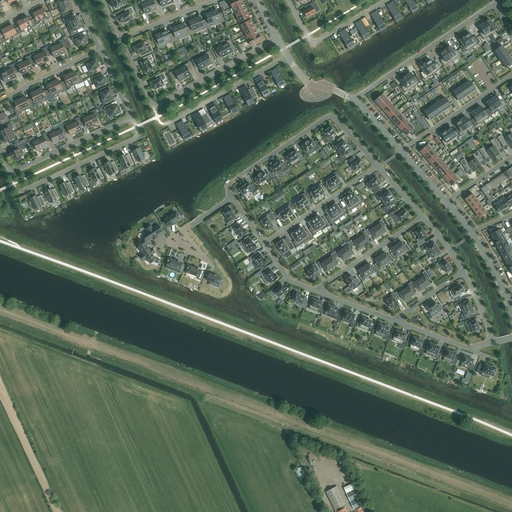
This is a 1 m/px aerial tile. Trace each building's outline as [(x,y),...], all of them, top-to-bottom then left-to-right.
[(111,0),(116,9),(123,6),(120,0),(111,0)] [(151,12),(146,0),(145,0),(138,3),(141,10),(143,9),(146,14),(147,14),(152,13),(151,12)] [(155,0),(146,0),(151,12),(157,10),(155,4),(157,3),(155,0)] [(232,8),(233,8),(233,7),(242,3),(243,3),(241,0),(233,0),(230,2),(230,3),(229,3),(232,8)] [(404,0),(411,11),(418,8),(413,0),(404,0)] [(386,5),(395,21),(402,17),(392,1),(392,2),(387,5),(386,5)] [(310,8),(304,12),(307,17),(317,12),(315,9),(318,7),(315,2),(309,5),(310,8)] [(70,4),(70,3),(60,7),(58,8),(62,17),(68,14),(67,11),(72,9),(72,8),(73,7),(71,4),(70,4)] [(233,7),(233,8),(235,12),(244,8),(242,3),(233,7)] [(120,17),(123,24),(126,22),(126,23),(130,21),(130,20),(133,19),(131,14),(134,13),(131,7),(125,10),(126,13),(120,17)] [(39,11),(38,11),(43,20),(45,18),(46,20),(52,17),(49,12),(46,13),(43,8),(43,9),(42,8),(39,10),(39,11)] [(236,18),(237,17),(247,13),(244,8),(235,12),(234,13),(236,18)] [(211,13),(216,25),(225,21),(222,14),(219,16),(217,10),(215,11),(215,10),(211,12),(211,13)] [(371,14),(370,14),(380,30),(386,26),(377,10),(376,10),(377,11),(371,14)] [(43,20),(38,11),(37,12),(37,11),(34,13),(33,14),(36,19),(33,20),(36,26),(41,23),(40,21),(43,20)] [(216,25),(211,13),(205,15),(208,20),(205,21),(208,28),(216,25)] [(237,17),(240,22),(249,18),(247,13),(237,17)] [(36,26),(33,20),(30,21),(28,17),(27,17),(26,16),(23,18),(24,19),(23,20),(27,28),(30,26),(31,29),(36,26)] [(69,26),(79,22),(78,21),(79,21),(77,17),(76,18),(76,16),(70,19),(69,16),(62,19),(65,25),(68,23),(69,26)] [(208,28),(205,21),(202,22),(200,17),(199,18),(199,17),(194,19),(194,20),(194,19),(199,32),(208,28)] [(27,28),(23,20),(21,20),(21,19),(18,21),(18,22),(17,22),(20,27),(17,28),(20,34),(25,31),(24,29),(27,28)] [(188,28),(191,35),(199,32),(194,19),(194,20),(189,22),(191,27),(188,28)] [(492,34),(491,34),(492,35),(495,34),(493,32),(496,30),(495,29),(497,27),(495,24),(493,25),(489,19),(488,20),(487,19),(484,21),(485,22),(484,23),(492,34)] [(241,25),(244,30),(253,25),(251,20),(241,25)] [(355,23),(354,23),(364,39),(370,35),(361,20),(360,20),(361,20),(355,24),(355,23)] [(79,22),(69,26),(67,27),(71,36),(77,33),(76,31),(81,28),(81,27),(82,26),(80,23),(79,23),(79,22)] [(484,40),(491,34),(492,34),(484,23),(483,24),(482,23),(479,25),(480,26),(479,27),(483,32),(480,34),(484,40)] [(178,26),(183,39),(191,35),(188,28),(186,29),(183,24),(178,26)] [(7,28),(11,36),(14,35),(15,37),(20,34),(17,28),(15,30),(12,25),(11,26),(11,25),(7,26),(8,27),(7,28)] [(244,30),(246,35),(256,30),(253,25),(244,30)] [(174,34),(172,35),(174,42),(183,39),(178,26),(173,27),(173,28),(172,29),(174,34)] [(1,37),(4,42),(10,40),(9,38),(11,36),(7,28),(6,28),(5,28),(2,29),(3,30),(2,31),(4,35),(1,37)] [(339,32),(348,48),(354,45),(345,29),(345,30),(339,33),(339,32)] [(245,35),(248,40),(258,35),(256,30),(246,35),(245,35)] [(161,33),(166,45),(170,44),(174,42),(172,35),(169,36),(167,31),(161,33)] [(158,41),(155,42),(158,49),(166,45),(161,33),(161,32),(156,34),(157,35),(155,36),(158,41)] [(465,36),(472,47),(477,44),(480,42),(477,37),(474,39),(470,33),(468,34),(468,33),(465,35),(466,36),(465,36)] [(87,40),(88,39),(86,36),(85,36),(85,35),(80,38),(78,35),(71,38),(72,41),(73,41),(77,48),(82,45),(82,46),(85,44),(88,42),(87,40)] [(258,35),(248,40),(250,45),(251,44),(251,45),(261,40),(258,35)] [(467,51),(472,47),(465,36),(459,40),(463,46),(461,47),(464,53),(467,51)] [(58,42),(55,44),(60,55),(66,53),(64,48),(66,46),(63,39),(58,42)] [(230,39),(221,44),(227,55),(228,55),(232,53),(232,52),(233,52),(230,47),(233,45),(230,39)] [(134,48),(137,54),(144,51),(146,54),(153,51),(150,46),(146,47),(144,43),(141,44),(137,45),(137,46),(134,48)] [(51,45),(46,47),(50,54),(52,53),(55,58),(60,55),(55,44),(51,46),(51,45)] [(227,55),(221,44),(213,49),(216,55),(219,53),(222,58),(223,57),(223,58),(227,56),(227,55)] [(497,55),(505,50),(502,45),(494,51),(497,55)] [(445,50),(452,61),(460,56),(456,50),(454,52),(450,46),(445,49),(445,50)] [(43,53),(40,54),(44,64),(49,61),(47,55),(50,54),(46,47),(42,49),(43,53)] [(444,66),(452,61),(445,50),(444,50),(443,49),(440,51),(441,52),(440,53),(444,59),(441,61),(444,66)] [(497,55),(499,60),(508,54),(505,50),(497,55)] [(209,51),(200,56),(206,66),(207,66),(207,67),(211,64),(212,63),(209,58),(212,57),(209,51)] [(35,53),(30,56),(33,62),(36,61),(38,66),(44,64),(40,54),(36,56),(35,53)] [(502,64),(511,58),(508,54),(499,60),(502,64)] [(145,62),(141,63),(146,74),(153,70),(149,63),(153,61),(151,55),(144,59),(145,62)] [(27,61),(23,63),(27,72),(33,69),(30,64),(33,62),(30,56),(25,58),(27,61)] [(206,66),(200,56),(192,61),(195,66),(198,65),(201,70),(202,69),(202,70),(206,67),(206,66)] [(511,59),(511,58),(502,64),(505,68),(511,63),(511,59)] [(425,63),(433,74),(441,69),(437,63),(434,65),(430,59),(425,63)] [(94,70),(100,67),(99,66),(100,66),(99,63),(98,63),(96,60),(93,62),(93,61),(90,62),(90,63),(85,66),(88,72),(87,73),(89,76),(96,73),(94,70)] [(18,62),(14,64),(17,71),(20,70),(22,75),(27,72),(23,63),(20,65),(18,62)] [(188,63),(179,68),(185,78),(186,78),(186,79),(190,76),(191,75),(188,70),(191,68),(188,63)] [(425,80),(433,74),(425,63),(424,64),(423,63),(421,65),(420,66),(424,72),(421,74),(425,80)] [(10,70),(7,71),(11,81),(17,78),(14,73),(17,72),(17,71),(14,64),(9,66),(10,70)] [(270,71),(279,87),(285,83),(276,67),(276,68),(270,71)] [(185,78),(179,68),(169,73),(172,79),(177,76),(180,81),(181,81),(185,79),(185,78)] [(2,70),(0,71),(0,78),(0,79),(3,78),(5,83),(11,81),(7,71),(3,73),(2,70)] [(75,71),(69,74),(74,85),(78,84),(83,82),(80,75),(77,77),(75,71)] [(157,80),(150,83),(154,90),(157,88),(157,89),(161,87),(164,85),(162,81),(166,79),(163,73),(156,77),(157,80)] [(406,76),(413,87),(418,84),(421,82),(418,77),(415,79),(411,73),(406,76)] [(66,82),(63,84),(67,91),(71,88),(71,87),(74,85),(69,74),(64,77),(66,82)] [(91,78),(96,88),(107,83),(106,81),(107,80),(105,77),(104,77),(104,76),(99,79),(97,76),(91,78)] [(254,80),(263,96),(269,92),(260,76),(260,77),(255,80),(254,79),(254,80)] [(400,80),(404,86),(402,88),(405,93),(413,87),(406,76),(405,76),(404,77),(404,76),(401,78),(402,79),(400,80)] [(58,80),(53,83),(58,94),(62,92),(62,93),(67,91),(63,84),(61,85),(58,80)] [(465,84),(471,92),(472,92),(475,89),(470,81),(465,84)] [(50,91),(47,92),(50,99),(55,97),(55,96),(58,94),(53,83),(47,85),(50,91)] [(468,94),(471,92),(465,84),(461,87),(467,95),(468,94),(468,95),(468,94)] [(238,88),(247,104),(254,101),(245,85),(244,85),(245,86),(239,89),(239,88),(238,88)] [(466,96),(467,95),(461,87),(457,89),(463,98),(466,96)] [(42,88),(36,91),(42,102),(45,101),(50,99),(47,92),(44,93),(42,88)] [(101,99),(103,104),(109,102),(108,98),(113,96),(113,95),(112,91),(111,92),(110,89),(101,93),(103,98),(101,99)] [(462,98),(463,98),(457,89),(453,92),(458,101),(462,99),(462,98)] [(33,99),(31,101),(34,107),(39,105),(38,104),(42,102),(36,91),(31,94),(33,99)] [(223,97),(232,113),(238,110),(229,93),(229,94),(223,98),(223,97)] [(376,102),(379,106),(387,98),(383,93),(375,101),(376,102)] [(496,96),(491,99),(499,111),(506,105),(503,100),(500,102),(496,96)] [(26,97),(20,99),(25,111),(29,109),(29,110),(34,107),(31,101),(28,102),(26,97)] [(441,100),(446,109),(447,108),(448,109),(447,108),(451,106),(445,97),(441,100)] [(387,98),(379,106),(381,108),(383,109),(390,103),(391,102),(387,98)] [(25,111),(20,99),(14,102),(17,107),(14,108),(17,115),(22,113),(22,112),(25,111)] [(491,99),(486,103),(490,109),(488,111),(491,116),(499,111),(491,99)] [(443,111),(446,109),(441,100),(437,103),(442,112),(443,111),(444,112),(443,111)] [(213,102),(213,103),(208,106),(207,106),(216,122),(222,118),(213,102)] [(390,103),(383,109),(384,111),(384,112),(386,114),(394,107),(390,103)] [(440,113),(442,112),(437,103),(432,106),(438,115),(440,113),(441,114),(440,113)] [(103,108),(105,111),(106,111),(109,117),(114,115),(115,116),(118,114),(118,113),(121,112),(119,109),(120,109),(119,106),(118,106),(117,105),(112,108),(111,104),(103,108)] [(394,107),(386,114),(388,117),(389,116),(390,118),(399,110),(395,106),(394,107)] [(437,115),(438,115),(432,106),(428,109),(434,117),(437,115),(438,116),(437,115)] [(481,106),(476,110),(483,121),(491,116),(488,111),(485,112),(481,106)] [(88,114),(89,116),(93,125),(99,123),(96,118),(99,116),(96,109),(91,112),(88,114)] [(433,118),(434,117),(428,109),(424,112),(430,120),(433,118),(433,119),(434,118),(433,118)] [(399,110),(390,118),(392,120),(394,123),(403,115),(399,110)] [(476,110),(471,113),(475,119),(472,121),(476,126),(483,121),(476,110)] [(197,111),(198,112),(192,115),(192,114),(191,115),(200,131),(207,127),(198,111),(197,111)] [(0,121),(1,121),(3,124),(9,121),(7,116),(6,116),(5,113),(3,114),(3,113),(1,114),(0,112),(0,121)] [(84,115),(79,117),(82,124),(85,123),(87,128),(93,125),(89,116),(85,118),(84,115)] [(403,115),(394,123),(396,125),(397,125),(398,126),(406,119),(403,115)] [(71,122),(72,124),(76,133),(82,131),(80,125),(82,124),(79,117),(74,120),(75,120),(71,122)] [(466,117),(461,120),(467,129),(468,131),(476,126),(472,121),(470,123),(466,117)] [(406,119),(398,126),(400,128),(399,129),(401,131),(410,123),(406,119)] [(175,123),(184,140),(191,136),(182,120),(182,121),(176,124),(176,123),(175,123)] [(461,120),(455,124),(460,130),(457,131),(461,136),(463,135),(462,133),(467,129),(461,120)] [(0,132),(3,138),(14,132),(12,129),(13,128),(11,123),(4,127),(5,130),(0,132)] [(67,123),(62,125),(66,132),(68,131),(71,136),(76,133),(72,124),(69,126),(67,123)] [(410,123),(401,131),(404,134),(405,134),(406,135),(414,128),(410,123)] [(58,128),(54,130),(60,141),(65,138),(63,133),(66,132),(62,125),(58,127),(58,128)] [(332,126),(323,132),(330,143),(335,139),(332,135),(336,132),(332,126)] [(451,127),(445,130),(452,141),(457,137),(458,138),(461,136),(457,131),(455,133),(451,127)] [(51,131),(46,133),(49,140),(52,139),(54,144),(60,141),(54,130),(51,131)] [(445,130),(440,134),(444,140),(442,142),(445,147),(448,145),(447,144),(452,141),(445,130)] [(14,132),(3,138),(5,143),(10,141),(12,144),(19,140),(16,135),(16,136),(14,132)] [(41,136),(38,137),(43,149),(49,146),(46,141),(49,140),(46,133),(41,135),(41,136)] [(509,147),(511,145),(511,142),(507,135),(503,138),(501,135),(497,138),(503,147),(507,144),(509,147)] [(43,149),(38,137),(34,139),(33,137),(28,139),(32,148),(35,146),(37,151),(43,149)] [(489,148),(495,157),(500,154),(497,151),(501,148),(494,138),(490,141),(493,145),(489,148)] [(22,150),(30,147),(27,142),(26,139),(14,144),(15,147),(13,149),(14,152),(10,153),(13,159),(15,158),(16,161),(21,159),(20,156),(22,155),(24,154),(22,150)] [(306,144),(302,146),(307,154),(311,151),(310,149),(313,147),(316,150),(320,147),(316,141),(314,143),(312,140),(308,142),(308,141),(305,143),(306,144)] [(336,142),(331,146),(334,150),(337,149),(339,151),(339,152),(348,146),(344,141),(338,145),(336,142)] [(421,152),(421,153),(424,156),(431,149),(431,150),(435,147),(433,145),(431,146),(429,144),(420,151),(421,152)] [(348,146),(339,152),(339,151),(338,152),(340,155),(337,157),(341,162),(347,158),(345,155),(351,151),(348,146)] [(491,160),(495,157),(489,148),(485,150),(483,147),(479,150),(485,159),(489,156),(491,160)] [(138,161),(145,159),(144,157),(145,156),(144,153),(142,153),(140,149),(136,151),(131,154),(135,164),(139,162),(138,161)] [(431,149),(424,156),(426,159),(427,158),(428,160),(435,154),(431,150),(431,149)] [(290,155),(286,157),(290,163),(298,158),(299,160),(304,157),(301,152),(298,154),(296,151),(292,153),(292,152),(289,154),(290,155)] [(471,160),(477,169),(481,166),(479,163),(483,160),(477,151),(473,154),(475,157),(471,160)] [(435,154),(428,160),(430,162),(429,162),(431,165),(439,158),(435,154)] [(119,158),(121,163),(120,164),(122,167),(123,166),(124,168),(130,166),(134,165),(129,155),(124,157),(123,156),(119,158)] [(353,157),(348,160),(351,165),(350,166),(354,172),(358,169),(359,169),(361,167),(364,165),(360,159),(356,162),(353,157)] [(439,158),(431,165),(434,167),(436,168),(443,162),(439,158)] [(473,172),(477,169),(471,160),(467,163),(464,158),(460,161),(467,171),(471,169),(473,172)] [(274,165),(271,168),(276,175),(283,170),(284,172),(289,169),(285,163),(282,164),(280,161),(277,164),(276,163),(274,164),(274,165)] [(105,171),(107,174),(108,173),(109,175),(115,172),(115,173),(119,171),(114,162),(109,164),(108,163),(104,165),(106,170),(105,171)] [(443,162),(436,168),(437,170),(437,171),(439,173),(447,166),(443,162)] [(447,166),(439,173),(441,176),(442,175),(443,177),(450,171),(447,166)] [(93,180),(94,182),(100,179),(100,180),(104,178),(99,168),(94,171),(94,170),(89,172),(92,177),(90,178),(92,181),(93,180)] [(334,178),(326,183),(330,188),(334,186),(337,185),(336,184),(340,182),(338,179),(340,177),(336,171),(334,173),(334,174),(332,175),(334,178)] [(450,171),(443,177),(445,179),(444,179),(447,182),(454,175),(450,171)] [(260,173),(254,177),(259,184),(266,179),(268,182),(273,179),(269,173),(267,175),(264,172),(261,174),(260,173)] [(500,183),(508,178),(504,173),(496,178),(500,183)] [(454,175),(447,182),(450,185),(451,186),(459,178),(455,174),(454,175)] [(77,184),(75,185),(77,188),(78,187),(79,189),(85,186),(86,187),(89,185),(85,175),(79,178),(79,177),(75,179),(77,184)] [(380,183),(376,177),(373,179),(370,181),(371,181),(367,183),(374,194),(379,190),(376,186),(380,183)] [(492,189),(500,183),(496,178),(489,183),(492,189)] [(62,191),(61,192),(63,194),(64,194),(65,196),(71,193),(71,194),(74,192),(70,182),(65,185),(64,184),(60,186),(62,191)] [(243,186),(239,189),(243,195),(246,192),(248,195),(252,192),(257,189),(253,184),(251,186),(249,182),(245,185),(245,184),(242,186),(243,186)] [(318,188),(311,193),(315,199),(318,197),(321,195),(324,193),(322,189),(325,188),(321,183),(317,186),(318,188)] [(487,192),(492,189),(489,183),(481,188),(488,200),(491,197),(487,192)] [(46,199),(48,201),(49,201),(50,203),(56,200),(56,201),(60,199),(55,189),(50,192),(49,191),(45,193),(47,197),(46,199)] [(376,197),(379,201),(382,199),(384,202),(393,197),(389,191),(383,196),(381,193),(376,197)] [(302,199),(295,204),(299,210),(303,207),(303,208),(305,206),(309,203),(306,200),(309,198),(305,192),(300,196),(302,199)] [(353,192),(348,196),(356,207),(364,202),(360,197),(358,198),(353,192)] [(465,199),(469,204),(476,199),(473,194),(465,199)] [(32,204),(30,206),(33,209),(34,209),(35,210),(41,207),(41,208),(46,205),(41,196),(35,199),(34,198),(30,200),(32,204)] [(348,196),(343,199),(347,205),(345,207),(348,212),(356,207),(348,196)] [(396,202),(393,197),(384,202),(383,203),(385,206),(382,208),(385,213),(391,209),(390,206),(396,202)] [(498,200),(499,201),(504,209),(509,206),(504,199),(504,198),(503,197),(498,200)] [(476,199),(469,204),(472,209),(480,203),(476,199)] [(499,201),(494,205),(499,212),(504,209),(499,201)] [(480,203),(472,209),(476,213),(483,208),(480,203)] [(287,210),(279,215),(283,220),(287,218),(289,216),(293,214),(291,211),(293,209),(290,204),(285,207),(287,210)] [(336,204),(331,207),(339,219),(346,214),(343,208),(340,210),(336,204)] [(331,207),(326,211),(330,217),(327,219),(332,225),(334,223),(334,222),(339,219),(331,207)] [(230,222),(227,223),(229,226),(234,222),(232,220),(235,218),(232,213),(233,212),(230,208),(229,209),(228,208),(226,210),(226,211),(223,213),(230,222)] [(398,208),(392,212),(395,216),(395,217),(398,223),(403,219),(404,220),(406,218),(409,215),(405,210),(401,212),(398,208)] [(476,213),(479,218),(486,213),(483,208),(476,213)] [(176,213),(165,220),(166,223),(169,226),(172,224),(172,225),(174,223),(180,218),(180,217),(179,216),(180,215),(178,212),(176,213)] [(271,212),(260,219),(263,225),(265,227),(267,231),(273,226),(270,222),(276,219),(271,212)] [(319,215),(314,219),(321,230),(322,231),(327,227),(327,228),(330,226),(326,220),(323,222),(319,215)] [(314,219),(309,223),(313,229),(310,230),(314,236),(317,234),(316,233),(321,230),(314,219)] [(382,220),(374,225),(381,235),(382,234),(383,234),(386,232),(385,232),(386,231),(383,227),(385,225),(382,220)] [(235,224),(230,228),(232,230),(234,229),(240,237),(247,233),(244,229),(244,230),(240,224),(237,227),(235,224)] [(153,228),(151,226),(146,229),(148,232),(145,234),(145,235),(142,237),(142,245),(139,247),(144,254),(142,255),(144,259),(146,258),(150,263),(153,261),(154,262),(158,263),(159,259),(154,257),(152,254),(154,253),(152,249),(150,250),(147,247),(148,240),(149,240),(152,238),(153,240),(158,236),(157,235),(162,232),(158,225),(153,228)] [(381,235),(374,225),(366,230),(370,235),(372,234),(375,238),(376,238),(377,239),(379,237),(379,236),(381,235)] [(302,227),(297,231),(304,242),(309,239),(310,240),(313,238),(309,232),(306,233),(302,227)] [(421,228),(416,232),(419,238),(416,240),(418,242),(416,243),(419,247),(425,242),(423,239),(427,236),(425,234),(424,232),(421,228)] [(501,229),(491,234),(492,236),(491,236),(493,239),(494,239),(494,240),(504,234),(504,235),(506,234),(505,231),(503,232),(501,229)] [(297,231),(291,234),(296,240),(293,242),(297,248),(304,242),(297,231)] [(365,231),(358,236),(364,246),(366,245),(367,245),(369,243),(370,242),(366,238),(369,236),(365,231)] [(504,234),(494,240),(497,245),(507,240),(504,235),(504,234)] [(364,246),(358,236),(350,241),(354,246),(356,245),(359,249),(360,249),(360,250),(363,248),(363,247),(364,246)] [(245,239),(240,243),(243,247),(245,246),(250,253),(257,248),(254,244),(253,245),(250,239),(246,242),(245,239)] [(283,240),(277,244),(279,248),(280,250),(281,250),(284,255),(294,248),(290,241),(285,244),(283,240)] [(507,240),(497,245),(500,250),(510,245),(507,240)] [(398,244),(396,245),(402,254),(407,250),(408,251),(410,250),(407,244),(404,246),(401,242),(400,241),(397,243),(398,244)] [(349,242),(341,247),(348,257),(350,256),(353,254),(353,253),(350,249),(353,247),(349,242)] [(426,251),(428,254),(437,248),(436,246),(437,246),(434,242),(428,247),(426,244),(421,248),(424,253),(426,251)] [(398,258),(397,257),(402,254),(396,245),(395,246),(394,245),(391,247),(392,248),(391,248),(394,253),(392,255),(395,260),(398,258)] [(511,249),(510,245),(500,250),(502,255),(511,249)] [(348,257),(341,247),(334,252),(337,257),(340,256),(343,260),(344,260),(344,261),(347,259),(347,258),(348,257)] [(437,248),(428,254),(430,257),(428,258),(431,263),(436,260),(435,257),(442,253),(439,249),(438,250),(437,248)] [(511,249),(502,255),(505,260),(511,256),(511,249)] [(382,255),(380,256),(386,265),(391,261),(392,262),(394,261),(391,255),(388,257),(385,253),(384,252),(381,254),(382,255)] [(257,253),(250,258),(251,260),(254,259),(256,263),(254,264),(257,269),(267,263),(265,259),(264,260),(260,254),(258,255),(257,253)] [(333,253),(325,258),(332,268),(334,267),(337,265),(337,264),(334,260),(337,258),(333,253)] [(386,265),(380,256),(378,257),(378,256),(375,258),(375,259),(375,260),(378,264),(375,266),(379,271),(382,269),(381,268),(386,265)] [(169,258),(169,259),(168,259),(167,261),(167,260),(166,264),(167,264),(167,265),(176,268),(175,271),(181,274),(184,266),(181,265),(182,263),(179,262),(179,261),(177,260),(176,261),(169,258)] [(321,268),(324,267),(327,271),(328,272),(331,270),(330,269),(332,268),(325,258),(318,263),(321,268)] [(440,261),(435,264),(439,269),(442,267),(446,273),(448,272),(448,273),(452,270),(451,269),(452,269),(449,265),(450,265),(448,263),(446,261),(442,263),(440,261)] [(315,263),(306,269),(309,274),(311,278),(312,277),(313,280),(316,278),(316,279),(319,276),(316,271),(319,269),(315,263)] [(365,266),(364,267),(370,276),(375,272),(376,273),(378,272),(374,266),(372,268),(369,264),(368,264),(368,263),(365,265),(365,266)] [(186,268),(185,271),(186,272),(199,277),(198,279),(201,280),(205,272),(202,271),(199,269),(196,268),(189,266),(188,266),(187,268),(186,268)] [(370,276),(364,267),(362,268),(362,267),(359,269),(359,270),(362,275),(359,277),(363,282),(365,280),(365,279),(370,276)] [(264,268),(258,273),(260,276),(261,275),(263,277),(265,276),(270,283),(277,278),(275,274),(274,274),(270,269),(266,272),(264,268)] [(425,287),(426,286),(427,287),(430,285),(429,284),(430,284),(427,279),(430,277),(425,271),(422,273),(423,274),(418,277),(425,287)] [(209,273),(207,280),(220,285),(221,285),(223,282),(222,281),(223,279),(222,279),(222,278),(215,276),(215,275),(213,274),(213,275),(209,273)] [(348,278),(346,280),(347,282),(347,283),(349,286),(350,286),(353,290),(362,284),(358,279),(355,281),(351,276),(348,278)] [(425,287),(418,277),(410,283),(414,288),(417,286),(420,291),(420,290),(421,291),(424,289),(423,288),(425,287)] [(412,290),(414,288),(410,283),(403,288),(410,298),(411,296),(412,297),(415,295),(414,294),(415,294),(412,290)] [(281,284),(276,290),(274,288),(270,293),(274,296),(276,294),(279,297),(280,296),(281,297),(284,294),(283,293),(287,288),(284,285),(283,286),(281,284)] [(454,289),(450,291),(454,301),(461,299),(460,296),(461,295),(460,293),(465,291),(463,288),(462,288),(461,286),(457,287),(456,287),(453,288),(454,289)] [(410,298),(403,288),(395,293),(399,298),(401,297),(404,301),(405,301),(406,301),(408,299),(410,298)] [(294,293),(293,292),(292,296),(293,296),(292,300),(299,303),(298,305),(305,308),(307,302),(303,301),(305,297),(299,294),(299,293),(295,292),(294,293)] [(394,307),(395,308),(398,305),(395,300),(397,298),(394,293),(385,298),(388,303),(387,303),(390,307),(390,306),(392,309),(394,307)] [(311,299),(310,302),(311,302),(310,305),(316,307),(315,310),(318,311),(318,312),(321,313),(323,308),(320,307),(322,302),(313,298),(312,299),(311,299)] [(461,311),(471,306),(470,304),(471,304),(470,300),(462,304),(461,301),(454,304),(457,309),(459,308),(460,311),(461,311)] [(427,307),(426,308),(428,312),(429,311),(431,313),(437,310),(438,312),(443,309),(440,304),(438,305),(435,301),(430,304),(429,304),(426,306),(427,307)] [(327,305),(326,308),(327,309),(326,312),(333,314),(332,317),(334,318),(334,319),(338,320),(340,315),(336,313),(338,308),(329,305),(328,305),(327,305)] [(463,314),(460,315),(463,320),(468,318),(467,315),(475,312),(473,308),(472,309),(471,306),(461,311),(463,314)] [(344,311),(343,315),(344,315),(343,318),(350,321),(349,324),(352,324),(350,327),(354,329),(357,322),(353,321),(356,315),(345,311),(345,312),(344,311)] [(361,318),(360,321),(361,322),(360,324),(367,327),(366,330),(368,330),(368,331),(371,333),(374,327),(370,326),(372,321),(363,317),(363,318),(361,318)] [(470,319),(464,322),(467,327),(469,325),(472,332),(480,329),(478,325),(477,323),(476,320),(471,322),(470,319)] [(377,327),(378,328),(377,331),(383,333),(382,337),(385,338),(384,339),(388,341),(390,333),(387,332),(389,327),(386,326),(384,325),(379,324),(378,324),(377,327)] [(393,339),(393,341),(402,344),(402,345),(405,346),(407,341),(404,340),(406,334),(397,330),(396,331),(394,334),(395,334),(394,338),(394,337),(393,339)] [(419,351),(418,352),(421,353),(423,348),(420,347),(423,340),(414,337),(413,338),(412,337),(411,341),(412,341),(411,344),(418,347),(417,350),(419,351)] [(440,347),(430,343),(430,344),(429,344),(428,347),(429,348),(428,351),(436,354),(434,356),(437,357),(436,358),(439,359),(441,353),(438,352),(440,347)] [(445,353),(444,356),(450,359),(449,362),(452,363),(452,364),(455,365),(458,359),(454,358),(456,353),(447,349),(447,350),(446,350),(444,353),(445,353)] [(463,356),(462,360),(463,360),(462,362),(469,365),(468,368),(470,369),(469,371),(472,372),(475,365),(472,364),(473,359),(464,356),(463,356)] [(478,367),(476,372),(479,373),(480,371),(482,372),(493,376),(496,368),(485,364),(483,369),(481,368),(478,367)] [(295,470),(300,486),(305,484),(301,468),(295,470)] [(336,511),(345,508),(344,505),(346,504),(337,486),(326,491),(336,511)] [(356,489),(347,493),(354,509),(363,505),(359,497),(362,496),(359,489),(356,491),(356,489)]
